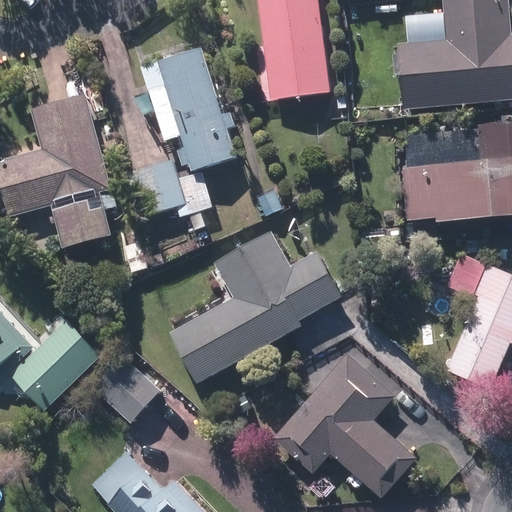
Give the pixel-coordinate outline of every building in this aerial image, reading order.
[(264,0),(278,102),(337,95),(324,0),(264,0)] [(403,46),(409,112),(511,102),(511,0),(448,0),(452,42),(403,46)] [(197,165),(200,174),(243,159),(234,130),(241,128),(238,114),(230,117),(208,50),(165,64),(171,87),(154,92),(171,145),(189,139),(192,150),(185,153),(190,168),(197,165)] [(340,97),(340,109),(352,109),(351,96),(340,97)] [(59,207),(71,251),(120,238),(108,194),(118,191),(92,97),(37,112),(48,152),(2,164),(17,219),(59,207)] [(447,220),(447,226),(511,219),(511,111),(503,113),(504,125),(485,127),(485,130),(421,136),(422,150),(408,151),(414,222),(447,220)] [(151,214),(152,217),(191,206),(178,162),(131,176),(143,216),(151,214)] [(372,182),(360,181),(360,194),(372,194),(372,182)] [(262,200),(271,218),(286,210),(277,193),(262,200)] [(130,229),(135,266),(149,264),(144,227),(130,229)] [(178,335),(202,377),(229,361),(234,370),(309,328),(307,322),(349,298),(324,253),(296,268),(277,234),(221,266),(240,300),(178,335)] [(365,236),(365,246),(378,246),(378,236),(365,236)] [(486,241),(471,241),(471,253),(486,253),(486,241)] [(152,261),(156,270),(169,264),(165,255),(152,261)] [(485,298),(454,372),(499,390),(511,357),(511,274),(492,267),(481,297),(485,298)] [(0,385),(2,388),(42,350),(0,306),(0,385)] [(17,376),(50,413),(110,360),(77,322),(17,376)] [(368,482),(390,501),(425,460),(382,422),(402,399),(353,356),(280,440),(321,476),(338,456),(357,473),(351,480),(362,489),(368,482)] [(97,389),(137,425),(167,393),(127,357),(97,389)] [(96,486),(120,511),(210,511),(181,482),(170,492),(133,452),(96,486)]
